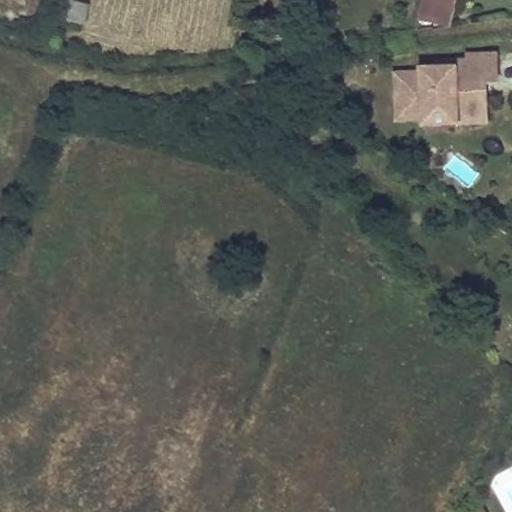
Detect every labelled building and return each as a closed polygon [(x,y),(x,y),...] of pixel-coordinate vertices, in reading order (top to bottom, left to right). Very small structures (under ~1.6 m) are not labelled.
[(421,0),(415,25),(430,23),(435,0),(421,0)] [(69,1),(65,19),(82,23),(87,5),(69,1)] [(243,21),(238,41),(252,44),(257,24),(243,21)] [(494,62),(494,50),(465,51),(465,56),(465,63),(494,62)] [(474,88),(473,80),(495,80),(494,62),(465,63),(465,56),(431,58),(431,64),(417,64),(418,68),(392,69),(394,116),(420,116),(420,111),(454,110),(454,120),(484,119),(483,88),(474,88)] [(454,120),(454,110),(420,111),(420,116),(420,121),(454,120)]
